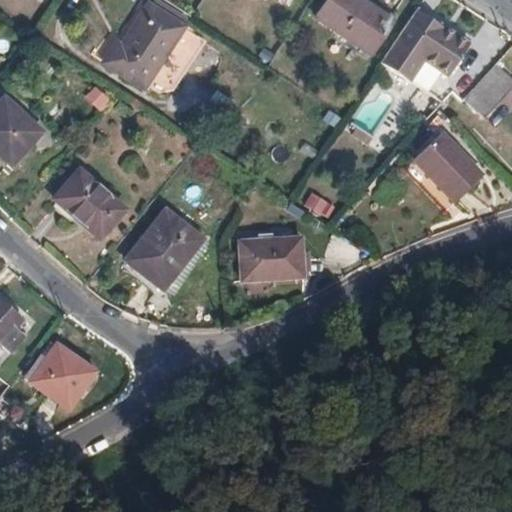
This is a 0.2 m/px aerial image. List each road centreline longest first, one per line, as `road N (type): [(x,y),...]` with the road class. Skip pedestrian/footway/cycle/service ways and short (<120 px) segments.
road 1 (residential): [(180,381),(440,247),(511,223)]
road 2 (residential): [(0,229),(180,381)]
road 3 (residential): [(0,488),(180,381)]
